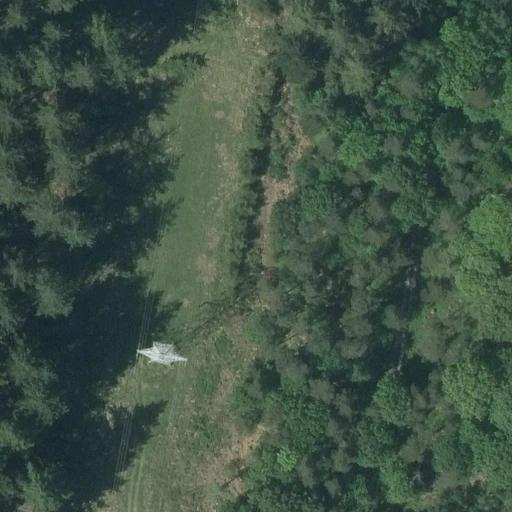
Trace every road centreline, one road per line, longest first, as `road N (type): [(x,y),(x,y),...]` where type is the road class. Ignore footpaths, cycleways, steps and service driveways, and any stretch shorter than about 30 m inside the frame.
road 1 (track): [(511,45),(420,149),(359,511)]
road 2 (track): [(137,511),(150,409),(132,355),(149,324)]
